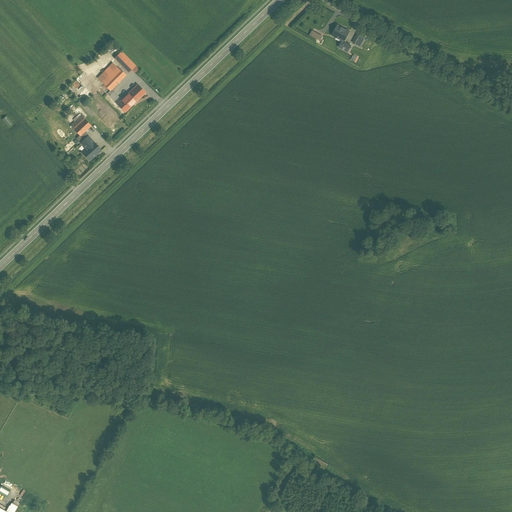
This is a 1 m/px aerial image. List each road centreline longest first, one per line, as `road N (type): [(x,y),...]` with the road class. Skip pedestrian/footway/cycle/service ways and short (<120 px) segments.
road 1 (secondary): [(0,266),(279,0)]
road 2 (unclassified): [(511,100),(322,0)]
